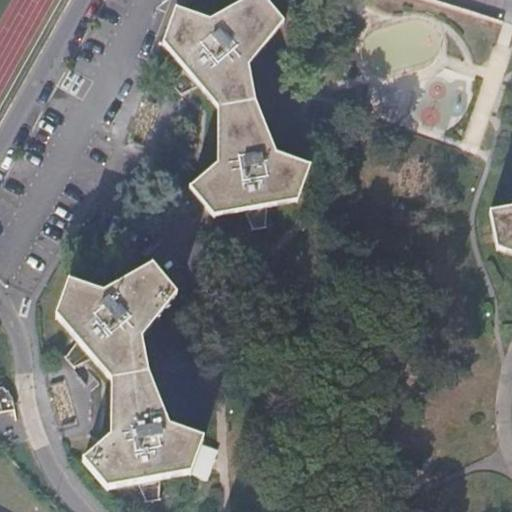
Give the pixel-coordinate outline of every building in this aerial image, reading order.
[(200,90),(220,112),(221,113),(220,169),(192,193),(219,221),(247,215),(257,234),(272,231),(272,212),(303,206),(314,171),(278,157),(258,107),(258,106),(251,70),(287,26),(265,0),(257,0),(210,26),(179,14),(165,50),(187,72),(174,87),(183,97),(200,90)] [(511,0),(421,0),(511,27),(511,0)] [(511,210),(492,216),(500,250),(511,254),(511,210)] [(91,361),(112,386),(111,442),(83,464),(111,494),(139,489),(148,506),(161,504),(162,485),(193,478),(205,444),(170,431),(150,381),(149,380),(143,342),(177,297),(152,270),(105,296),(71,284),(57,320),(77,344),(66,359),(76,371),(91,361)] [(0,417),(6,416),(4,408),(16,405),(15,400),(5,388),(0,389),(0,417)] [(4,408),(6,416),(17,412),(16,405),(4,408)]
